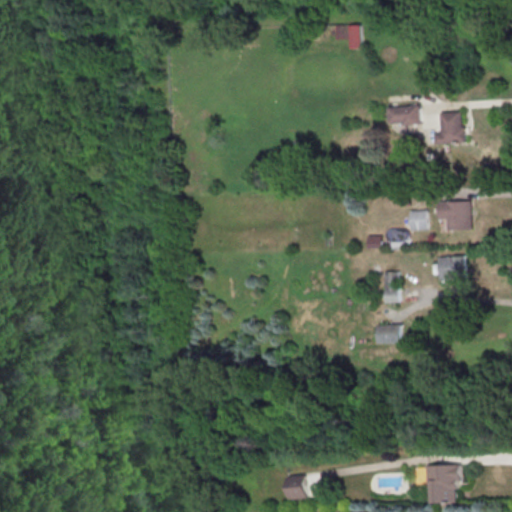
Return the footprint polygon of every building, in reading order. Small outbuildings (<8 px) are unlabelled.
[(364,48),(363,25),(337,25),(337,38),(352,38),(352,48),(364,48)] [(390,107),(422,105),(423,114),(423,124),(404,125),(404,123),(391,124),(390,107)] [(444,112),(465,111),(466,127),(469,127),(470,142),(439,144),(438,133),(445,133),(444,112)] [(400,191),(413,191),(413,197),(413,205),(400,205),(400,191)] [(441,201),(475,200),(476,229),(451,230),(450,218),(442,218),(441,201)] [(413,210),(430,210),(431,229),(414,230),(413,210)] [(442,257),(468,255),(470,279),(444,281),(442,257)] [(388,272),(402,272),(403,294),(403,302),(388,303),(388,272)] [(380,325),(403,324),(404,343),(381,343),(380,325)] [(428,466),(464,465),(464,481),(460,482),(461,488),(458,489),(458,503),(433,504),(432,482),(429,482),(428,466)] [(288,479),(307,477),(308,487),(309,499),(290,501),(288,479)]
